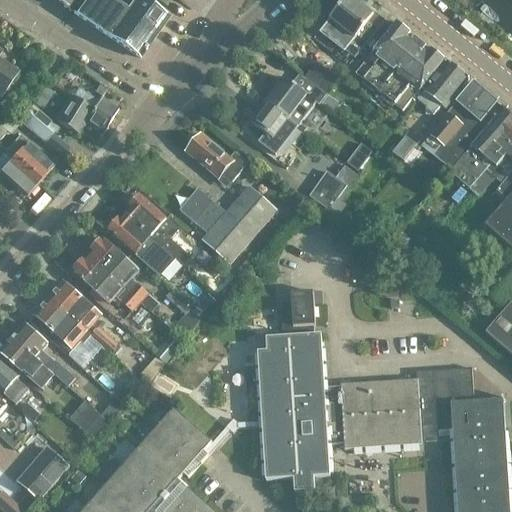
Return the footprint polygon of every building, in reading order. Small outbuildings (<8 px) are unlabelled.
[(50,0),(69,12),(77,0),(50,0)] [(167,20),(139,0),(82,0),(74,13),(138,60),(167,20)] [(346,0),(330,21),(348,35),(343,41),(350,46),(345,52),(355,60),(371,39),(362,33),(375,16),(353,0),(346,0)] [(380,95),(421,44),(411,36),(412,35),(398,25),(356,77),(380,95)] [(431,52),(421,44),(380,95),(403,114),(445,62),(432,51),(431,52)] [(0,52),(0,101),(17,76),(0,64),(0,55),(1,54),(0,52)] [(448,65),(422,97),(418,102),(427,109),(425,111),(434,117),(441,108),(445,111),(469,82),(448,65)] [(267,105),(289,122),(298,128),(316,105),(319,107),(338,83),(317,67),(299,91),(285,80),(267,105)] [(474,85),(457,105),(448,115),(449,115),(438,128),(435,125),(417,147),(406,139),(393,156),(404,164),(404,165),(411,169),(422,155),(419,152),(422,149),(451,172),(504,110),(474,85)] [(99,101),(97,104),(81,94),(78,93),(75,96),(73,99),(71,98),(55,123),(78,137),(80,133),(83,135),(83,134),(98,143),(103,135),(117,112),(99,101)] [(289,122),(267,105),(252,125),(265,135),(258,144),(266,151),(273,141),(274,142),(289,122)] [(57,129),(32,108),(19,124),(44,145),(57,129)] [(511,141),(511,117),(504,110),(451,172),(452,172),(450,174),(463,185),(462,188),(460,187),(450,200),(457,206),(470,191),(477,183),(485,173),(492,165),(511,141)] [(0,112),(0,127),(10,136),(18,128),(0,112)] [(220,180),(230,188),(249,166),(235,154),(230,160),(202,136),(187,153),(220,180)] [(15,157),(13,160),(40,184),(53,169),(19,140),(9,152),(15,157)] [(511,141),(492,165),(496,169),(498,167),(509,177),(497,193),(507,201),(511,195),(511,141)] [(363,143),(349,162),(361,171),(375,152),(363,143)] [(40,184),(13,160),(1,173),(0,172),(0,190),(7,197),(15,188),(27,199),(40,184)] [(485,173),(477,183),(484,188),(492,178),(485,173)] [(309,198),(328,212),(337,201),(334,199),(344,185),(335,178),(324,192),(318,187),(309,198)] [(198,191),(180,212),(209,236),(203,244),(230,267),(277,213),(251,189),(227,216),(198,191)] [(299,207),(304,200),(292,191),(286,198),(299,207)] [(511,195),(507,201),(500,210),(485,227),(511,249),(511,195)] [(140,197),(139,199),(134,198),(130,203),(131,208),(130,209),(132,211),(127,217),(176,260),(176,259),(185,267),(191,260),(159,231),(167,221),(140,197)] [(176,260),(127,217),(121,223),(119,221),(118,222),(114,222),(109,227),(110,232),(137,256),(145,247),(168,268),(169,267),(172,270),(176,266),(181,271),(185,267),(176,259),(176,260)] [(102,241),(88,257),(121,287),(128,280),(118,271),(126,262),(102,241)] [(121,287),(88,257),(73,273),(107,304),(113,296),(144,323),(151,315),(139,305),(140,304),(129,294),(121,287)] [(511,261),(486,291),(504,306),(511,297),(511,261)] [(63,284),(49,301),(90,338),(97,330),(81,315),(88,307),(63,284)] [(135,286),(129,294),(140,304),(147,297),(135,286)] [(175,411),(85,511),(212,511),(179,482),(184,476),(189,480),(231,433),(234,436),(239,431),(263,428),(266,482),(294,481),(295,494),(315,493),(314,479),(331,478),(329,446),(344,445),(345,451),(422,447),(421,434),(426,434),(427,439),(437,439),(437,433),(453,433),(457,511),(510,511),(504,402),(474,404),(472,370),(416,373),(417,382),(341,386),(341,389),(325,390),(322,337),(315,338),(314,327),(316,327),(313,294),(291,295),(292,304),(281,304),(282,330),(284,330),(284,339),(267,340),(267,353),(258,354),(262,423),(238,425),(234,421),(213,444),(175,411)] [(90,338),(49,301),(34,317),(43,325),(38,331),(68,358),(81,344),(83,346),(90,338)] [(511,305),(486,335),(511,356),(511,305)] [(25,326),(12,340),(47,372),(48,371),(68,389),(76,380),(56,362),(55,364),(42,353),(47,346),(25,326)] [(111,354),(118,346),(106,336),(99,343),(111,354)] [(47,372),(12,340),(0,354),(22,375),(28,368),(41,379),(47,372)] [(29,434),(30,433),(37,439),(43,432),(34,424),(41,416),(19,397),(25,389),(17,383),(20,379),(0,361),(0,391),(22,411),(21,412),(23,414),(16,422),(29,434)] [(94,437),(109,422),(88,402),(73,418),(94,437)] [(3,471),(19,482),(34,461),(18,449),(3,471)] [(47,451),(18,484),(39,503),(68,470),(47,451)] [(21,511),(2,494),(0,496),(0,509),(3,511),(21,511)] [(26,500),(19,508),(23,511),(30,511),(34,508),(26,500)]
